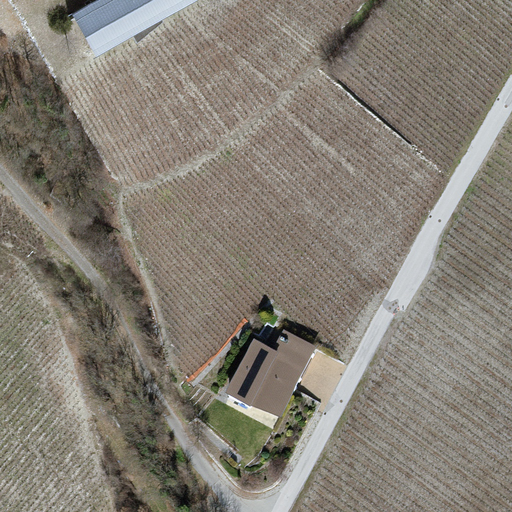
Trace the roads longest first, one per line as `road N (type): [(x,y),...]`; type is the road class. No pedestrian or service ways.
road 1 (unclassified): [(268,511),(511,94)]
road 2 (track): [(224,511),(25,204),(0,179)]
